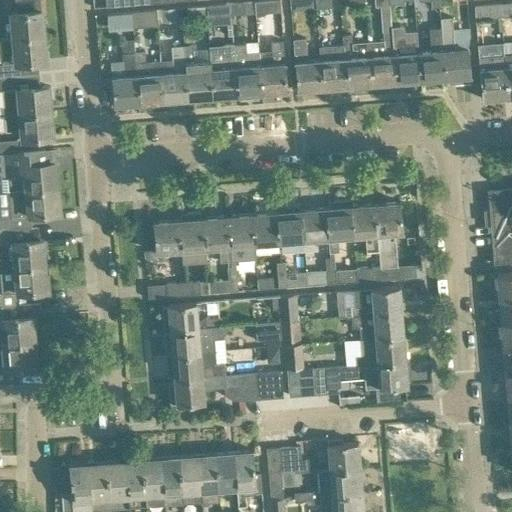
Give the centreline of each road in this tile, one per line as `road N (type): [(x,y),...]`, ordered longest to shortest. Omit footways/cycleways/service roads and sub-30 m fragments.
road 1 (residential): [(38,511),(43,399),(96,388),(109,371),(93,159)]
road 2 (residential): [(93,159),(444,135)]
road 3 (residential): [(465,408),(444,135)]
road 4 (residential): [(251,426),(465,408)]
road 5 (residential): [(93,159),(80,0)]
